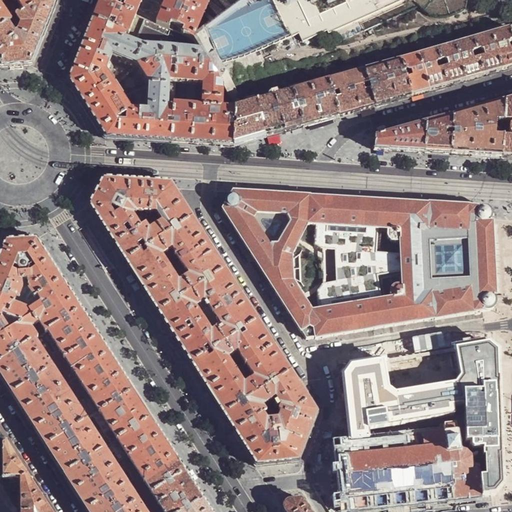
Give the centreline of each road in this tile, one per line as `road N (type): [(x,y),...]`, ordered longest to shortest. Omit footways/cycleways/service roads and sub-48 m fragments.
road 1 (secondary): [(41,190),(233,487)]
road 2 (residential): [(210,158),(207,212),(312,376)]
road 3 (residential): [(511,83),(355,128),(318,165)]
road 4 (residential): [(511,325),(339,352),(312,376)]
road 5 (residential): [(511,178),(318,165)]
road 6 (residential): [(210,158),(60,150)]
road 7 (residential): [(0,403),(69,511)]
road 8 (residential): [(79,0),(37,116)]
